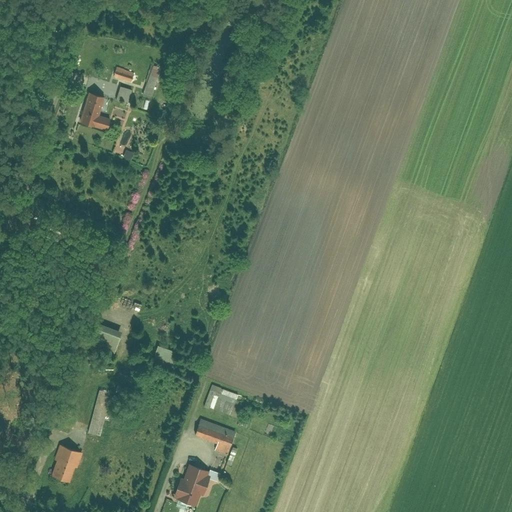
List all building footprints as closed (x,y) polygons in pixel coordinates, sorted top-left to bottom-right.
[(118,67),(114,76),(132,83),(135,74),(118,67)] [(153,67),(143,95),(152,98),(162,70),(153,67)] [(122,86),(117,100),(129,104),(133,90),(122,86)] [(113,121),(100,117),(103,108),(108,110),(111,101),(92,94),(81,123),(109,132),(113,121)] [(100,327),(94,343),(115,351),(121,335),(100,327)] [(160,348),(154,365),(171,371),(178,355),(160,348)] [(212,386),(205,406),(232,416),(239,396),(212,386)] [(102,391),(89,432),(100,436),(113,395),(102,391)] [(225,454),(227,450),(229,451),(236,434),(203,420),(196,437),(216,445),(214,450),(225,454)] [(62,446),(51,476),(73,484),(84,454),(62,446)] [(211,478),(208,477),(210,472),(192,465),(185,482),(181,480),(175,497),(198,506),(202,496),(204,497),(211,478)] [(222,474),(212,470),(209,477),(220,480),(222,474)]
